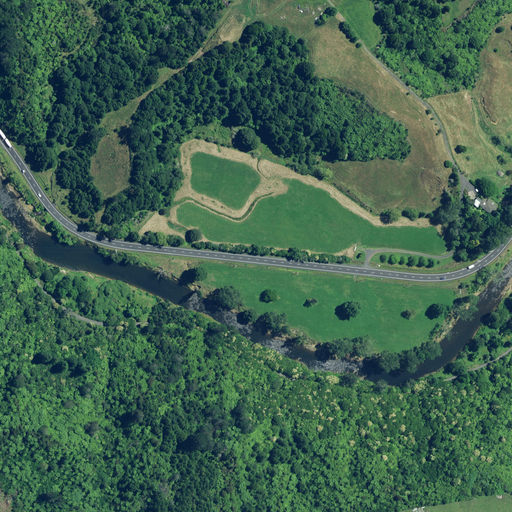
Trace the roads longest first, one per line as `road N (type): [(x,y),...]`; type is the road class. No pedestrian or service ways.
road 1 (trunk): [(511,231),(482,263),(441,277),(123,245),(57,216),(0,137)]
road 2 (track): [(329,0),(431,111),(466,202),(456,249),(442,256),(380,249),(366,271)]
